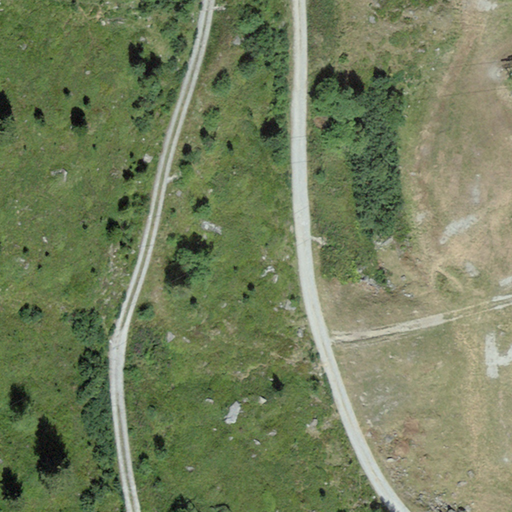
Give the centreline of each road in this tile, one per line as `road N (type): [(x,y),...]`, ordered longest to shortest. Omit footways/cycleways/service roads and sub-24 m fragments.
road 1 (track): [(299,0),(300,192),(310,287),(342,403),(399,511)]
road 2 (track): [(133,511),(116,387),(118,339),(208,0)]
